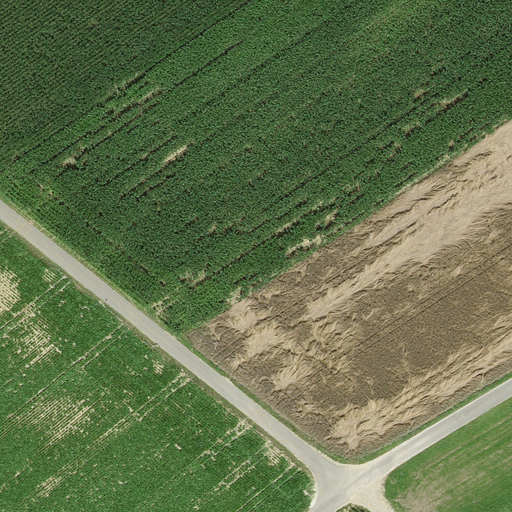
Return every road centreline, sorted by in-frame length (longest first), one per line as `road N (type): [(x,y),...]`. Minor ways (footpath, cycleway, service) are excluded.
road 1 (track): [(0,213),(372,511)]
road 2 (unclassified): [(511,385),(317,511)]
